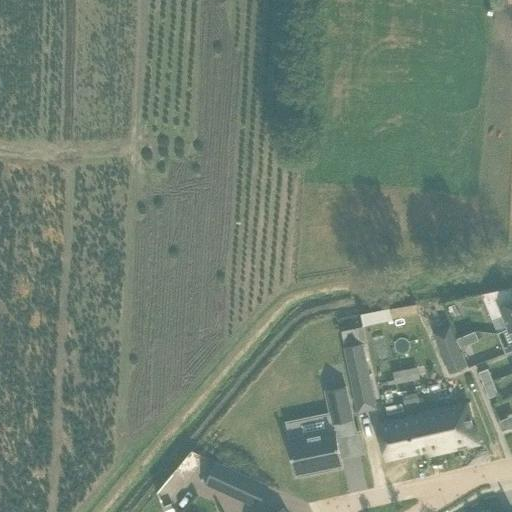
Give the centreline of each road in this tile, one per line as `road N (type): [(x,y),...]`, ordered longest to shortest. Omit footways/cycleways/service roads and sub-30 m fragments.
road 1 (residential): [(468,479),(338,511)]
road 2 (track): [(0,156),(121,155)]
